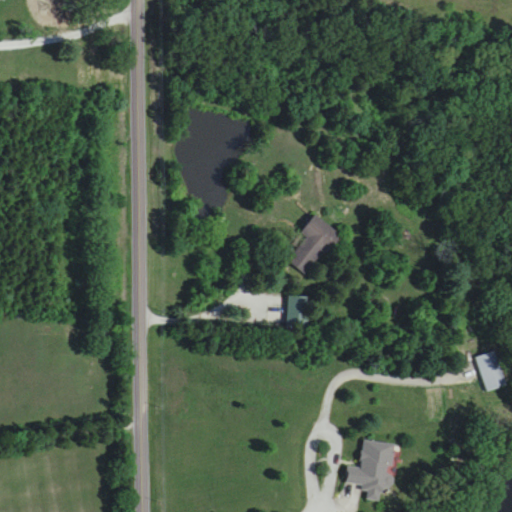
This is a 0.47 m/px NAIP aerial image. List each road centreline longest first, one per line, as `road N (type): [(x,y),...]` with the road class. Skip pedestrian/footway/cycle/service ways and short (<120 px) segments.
road 1 (secondary): [(143,511),(138,0)]
road 2 (residential): [(139,15),(0,52)]
